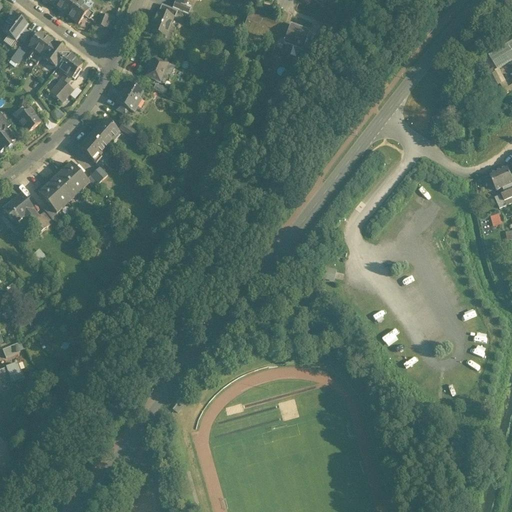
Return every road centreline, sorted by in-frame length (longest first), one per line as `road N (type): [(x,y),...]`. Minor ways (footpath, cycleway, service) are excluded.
road 1 (tertiary): [(483,0),(382,117),(79,511)]
road 2 (residential): [(111,65),(80,115),(0,183)]
